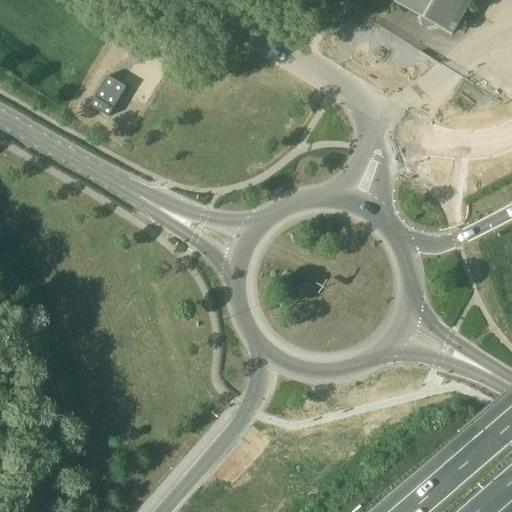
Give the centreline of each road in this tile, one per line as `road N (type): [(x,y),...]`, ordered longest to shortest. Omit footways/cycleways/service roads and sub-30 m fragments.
road 1 (unclassified): [(393,122),(197,0)]
road 2 (tertiary): [(177,219),(0,117)]
road 3 (motorway): [(264,350),(248,410),(157,511)]
road 4 (motorway): [(511,415),(399,511)]
road 5 (unknown): [(393,122),(455,70),(511,43)]
road 6 (secondary): [(264,350),(328,373),(390,343)]
road 7 (unclassified): [(511,140),(459,151),(393,122)]
